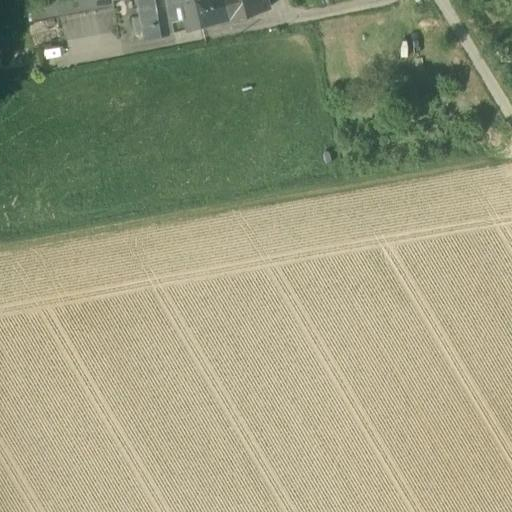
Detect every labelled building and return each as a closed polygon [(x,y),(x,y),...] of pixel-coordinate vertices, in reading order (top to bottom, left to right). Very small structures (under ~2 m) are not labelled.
[(40,0),(43,14),(116,2),(116,0),(40,0)] [(173,31),(171,20),(167,0),(136,0),(143,37),(173,31)] [(167,0),(171,20),(183,17),(185,28),(228,17),(224,0),(167,0)] [(224,0),(228,17),(268,6),(266,0),(224,0)] [(173,31),(185,28),(183,17),(171,20),(173,31)] [(483,42),(497,65),(509,58),(495,35),(483,42)]
